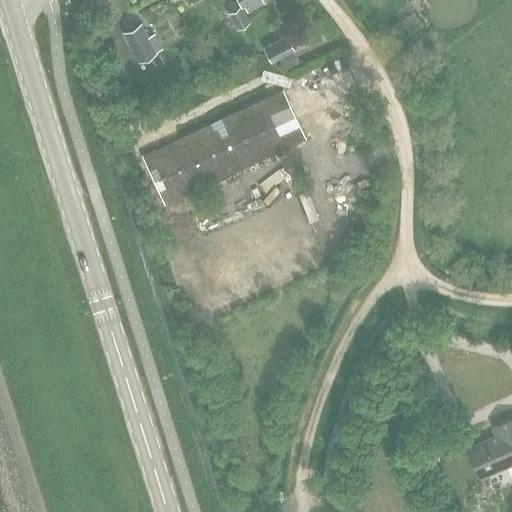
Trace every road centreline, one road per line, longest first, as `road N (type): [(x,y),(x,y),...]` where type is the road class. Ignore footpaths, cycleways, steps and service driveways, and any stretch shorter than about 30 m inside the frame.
road 1 (tertiary): [(167,511),(8,0)]
road 2 (track): [(324,0),(398,117),(406,263)]
road 3 (track): [(406,263),(371,295),(341,342),(300,473),(302,511)]
